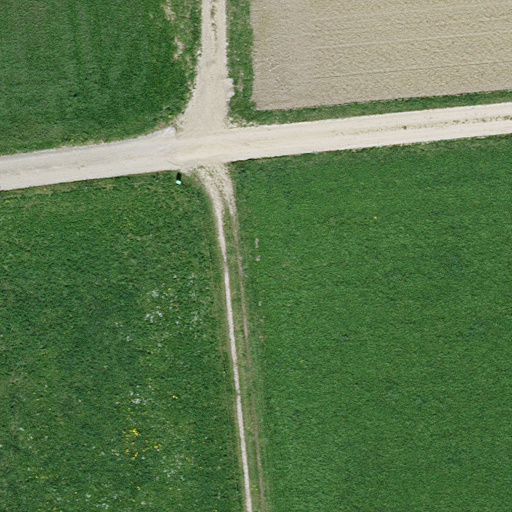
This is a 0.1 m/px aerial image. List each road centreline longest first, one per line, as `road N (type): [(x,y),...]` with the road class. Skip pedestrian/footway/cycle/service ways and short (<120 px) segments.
road 1 (track): [(511,118),(0,172)]
road 2 (track): [(221,144),(214,0)]
